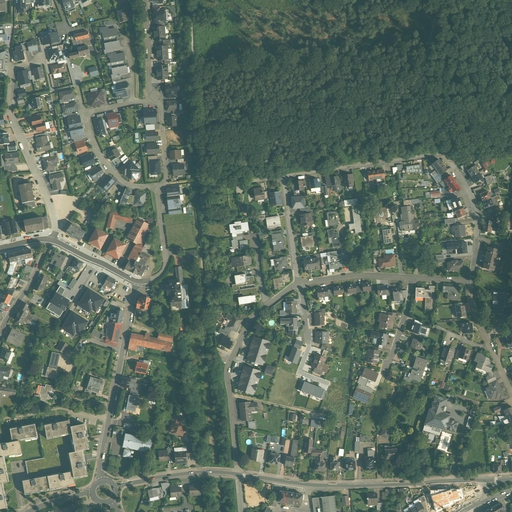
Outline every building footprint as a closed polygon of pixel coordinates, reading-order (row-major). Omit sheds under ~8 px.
[(16,0),(17,9),(25,9),(24,4),(24,0),(16,0)] [(61,0),(65,8),(68,7),(68,9),(74,7),(71,0),(61,0)] [(159,11),(153,11),(154,22),(163,21),(167,21),(166,10),(159,11)] [(122,12),(123,14),(117,15),(120,23),(128,21),(127,18),(125,11),(122,12)] [(102,32),(104,38),(116,36),(117,36),(116,29),(108,31),(102,32)] [(88,32),(78,35),(78,33),(76,34),(73,34),(74,36),(75,41),(76,42),(80,40),(89,38),(88,32)] [(51,44),(60,42),(59,41),(59,38),(58,33),(49,35),(51,44)] [(49,44),(51,44),(49,35),(41,36),(41,38),(43,45),(48,44),(49,44)] [(89,38),(80,40),(82,48),(87,47),(91,46),(89,38)] [(87,47),(82,48),(80,40),(76,42),(75,41),(72,41),(74,50),(77,49),(79,53),(73,54),(74,59),(83,56),(83,57),(86,56),(90,55),(87,47)] [(38,51),(35,41),(31,41),(31,42),(27,43),(29,49),(29,52),(38,51)] [(119,42),(118,42),(105,45),(106,51),(112,50),(120,49),(119,42)] [(15,62),(24,60),(23,53),(22,46),(15,48),(16,52),(13,52),(15,62)] [(57,50),(48,52),(49,61),(56,60),(59,59),(59,58),(57,50)] [(116,56),(110,57),(111,63),(124,61),(125,61),(123,54),(116,56)] [(58,65),(51,67),(53,75),(66,72),(64,64),(58,65)] [(96,67),(90,69),(92,76),(98,75),(96,67)] [(125,67),(112,70),(113,76),(119,75),(127,74),(126,67),(125,67)] [(42,68),(34,70),(35,76),(36,80),(44,78),(42,68)] [(27,73),(27,71),(17,74),(20,86),(21,85),(30,83),(29,80),(27,73)] [(176,85),(166,86),(166,90),(165,91),(165,92),(166,92),(166,94),(176,93),(177,93),(177,91),(176,87),(176,85)] [(20,98),(26,97),(25,90),(18,92),(20,98)] [(74,91),(60,94),(61,101),(69,99),(75,98),(74,91)] [(101,92),(88,95),(91,107),(104,104),(103,99),(101,92)] [(41,99),(40,98),(32,100),(32,101),(33,109),(35,110),(42,108),(43,107),(41,99)] [(178,101),(166,102),(167,112),(173,111),(179,111),(178,101)] [(76,104),(63,107),(64,114),(71,112),(78,111),(76,104)] [(155,110),(143,111),(145,125),(146,125),(154,124),(156,124),(155,110)] [(116,113),(107,115),(110,127),(114,126),(114,127),(119,126),(118,124),(116,115),(116,113)] [(38,118),(31,119),(33,126),(36,126),(36,125),(42,124),(40,118),(40,117),(38,118)] [(171,118),(167,118),(168,127),(177,126),(176,117),(171,118)] [(98,119),(94,120),(98,137),(99,136),(100,137),(101,138),(104,137),(105,136),(104,135),(105,135),(102,121),(101,118),(98,119)] [(81,127),(80,120),(78,120),(69,122),(68,122),(69,129),(81,127)] [(45,123),(42,124),(36,125),(36,126),(37,132),(44,131),(46,130),(45,123)] [(83,134),(81,127),(69,129),(71,136),(72,136),(81,134),(83,134)] [(0,145),(7,145),(9,145),(9,140),(9,136),(8,137),(8,134),(0,134),(0,145)] [(82,140),(81,134),(72,136),(74,143),(75,143),(82,140)] [(42,137),(36,139),(38,145),(36,145),(38,153),(50,150),(47,137),(47,136),(42,137)] [(84,143),(76,146),(79,154),(87,151),(84,143)] [(116,149),(112,151),(107,153),(112,161),(116,159),(116,158),(120,156),(116,149)] [(179,151),(170,152),(171,160),(178,160),(179,160),(179,158),(180,158),(180,155),(179,155),(179,151)] [(17,154),(5,155),(6,164),(11,164),(18,163),(17,154)] [(5,155),(2,156),(3,167),(4,167),(11,166),(11,164),(6,164),(5,155)] [(89,157),(82,160),(85,167),(95,163),(92,156),(89,157)] [(51,158),(43,160),(46,171),(49,171),(54,169),(53,169),(53,165),(58,163),(57,157),(51,158)] [(438,160),(431,165),(434,168),(436,170),(442,165),(438,160)] [(488,160),(481,164),(486,171),(492,166),(488,160)] [(134,167),(129,161),(125,165),(120,170),(125,176),(126,174),(134,167)] [(157,161),(150,161),(151,175),(160,174),(159,161),(157,161)] [(180,166),(173,166),(173,169),(172,170),(172,172),(174,173),(174,174),(173,174),(173,177),(178,177),(178,175),(184,175),(183,165),(180,166)] [(420,165),(406,168),(407,173),(418,174),(422,174),(420,165)] [(442,165),(436,170),(437,172),(440,176),(447,171),(442,165)] [(475,165),(467,171),(471,177),(478,172),(475,167),(476,166),(475,165)] [(139,172),(134,167),(126,174),(131,180),(133,178),(138,174),(139,172)] [(97,169),(90,174),(95,182),(103,174),(99,168),(97,169)] [(383,170),(375,172),(376,180),(384,178),(384,176),(385,176),(385,174),(384,174),(383,170)] [(375,172),(367,173),(368,176),(366,177),(367,179),(368,178),(369,182),(371,181),(371,180),(376,180),(375,172)] [(442,178),(437,172),(431,176),(436,182),(438,181),(442,178)] [(478,172),(471,177),(475,183),(483,178),(483,177),(482,178),(478,172)] [(62,174),(49,177),(51,184),(52,184),(54,191),(61,189),(60,182),(64,181),(62,174)] [(492,175),(484,177),(487,184),(494,182),(493,177),(492,175)] [(100,185),(107,191),(113,185),(115,182),(108,176),(100,185)] [(350,176),(344,177),(345,188),(352,187),(351,182),(350,176)] [(450,176),(443,181),(445,183),(447,186),(454,181),(450,176)] [(330,178),(331,186),(332,186),(333,187),(336,187),(336,186),(339,185),(340,185),(340,181),(338,181),(338,177),(330,178)] [(317,180),(309,181),(310,189),(315,189),(320,188),(320,183),(318,184),(317,180)] [(454,181),(447,186),(450,190),(457,185),(454,181)] [(302,182),(294,183),(295,191),(299,191),(303,190),(303,188),(302,182)] [(31,184),(19,186),(22,204),(34,201),(31,184)] [(113,185),(107,191),(112,195),(117,189),(113,185)] [(447,186),(443,188),(444,194),(450,193),(450,192),(451,191),(452,193),(454,191),(455,192),(456,191),(457,192),(460,189),(457,185),(450,190),(447,186)] [(116,199),(121,201),(126,190),(121,188),(119,191),(116,199)] [(262,188),(254,190),(255,199),(264,198),(263,193),(262,193),(262,188)] [(116,199),(119,191),(117,189),(112,195),(111,196),(116,199)] [(171,189),(167,190),(168,197),(179,196),(180,196),(179,189),(171,189)] [(130,192),(126,190),(121,201),(126,203),(129,196),(130,192)] [(488,192),(480,195),(479,196),(480,198),(481,198),(482,202),(490,199),(488,192)] [(145,194),(136,193),(135,197),(134,205),(144,206),(145,194)] [(270,194),(270,195),(270,198),(272,207),(282,206),(280,193),(270,194)] [(496,197),(490,199),(493,206),(494,209),(499,207),(497,201),(500,199),(499,195),(496,197)] [(179,196),(168,197),(167,197),(168,204),(179,203),(180,202),(179,196)] [(294,198),(291,198),(293,209),(300,208),(304,208),(303,197),(300,197),(294,198)] [(459,198),(451,201),(452,204),(455,212),(463,209),(459,198)] [(490,199),(482,202),(483,205),(484,209),(485,208),(485,209),(493,206),(490,199)] [(34,201),(22,204),(24,210),(35,207),(34,201)] [(97,215),(84,206),(82,210),(95,219),(97,215)] [(358,206),(352,206),(354,224),(348,225),(349,230),(354,230),(355,234),(362,233),(358,206)] [(404,207),(401,208),(403,222),(400,222),(401,229),(409,228),(409,229),(410,229),(409,228),(419,227),(418,224),(419,224),(419,222),(418,222),(418,220),(413,221),(413,214),(414,214),(414,211),(412,212),(412,206),(404,207)] [(379,209),(375,209),(377,224),(388,222),(386,208),(382,208),(381,208),(379,208),(379,209)] [(455,212),(456,215),(457,219),(465,216),(466,214),(465,213),(464,212),(463,209),(455,212)] [(134,217),(111,212),(107,228),(113,229),(115,221),(115,220),(116,219),(117,220),(132,224),(134,217)] [(335,212),(326,213),(328,227),(337,226),(335,212)] [(306,215),(300,216),(301,226),(312,225),(311,216),(310,215),(306,215)] [(279,217),(266,219),(267,219),(267,224),(268,229),(280,227),(279,217)] [(41,218),(24,222),(25,227),(26,233),(44,230),(41,218)] [(150,226),(138,219),(127,239),(136,244),(137,243),(144,247),(146,244),(146,242),(143,240),(150,226)] [(17,233),(15,221),(9,222),(9,223),(11,234),(17,233)] [(240,222),(235,223),(235,225),(230,225),(231,233),(236,233),(236,234),(242,233),(242,232),(248,231),(247,223),(241,224),(240,222)] [(9,223),(3,224),(5,236),(12,235),(11,234),(9,223)] [(86,233),(72,224),(66,233),(79,242),(86,233)] [(456,227),(452,227),(453,232),(455,232),(455,238),(465,237),(464,232),(463,226),(456,227)] [(108,236),(98,230),(96,233),(95,232),(90,241),(91,241),(90,244),(100,250),(108,236)] [(391,230),(382,231),(383,240),(385,240),(385,244),(393,243),(391,230)] [(338,232),(334,233),(328,234),(328,239),(333,238),(334,243),(332,243),(333,248),(340,247),(338,232)] [(273,235),(272,235),(272,240),(276,240),(277,245),(273,246),(274,251),(284,250),(283,245),(284,245),(283,238),(282,238),(281,234),(280,234),(273,235)] [(303,238),(300,238),(302,248),(314,246),(312,236),(308,237),(303,238)] [(126,245),(116,240),(114,242),(113,242),(108,250),(110,251),(108,254),(118,259),(126,245)] [(247,241),(239,242),(239,240),(237,240),(231,241),(232,248),(240,247),(241,250),(248,249),(247,241)] [(144,247),(137,243),(136,244),(128,260),(129,261),(129,260),(135,264),(141,253),(144,247)] [(457,244),(446,245),(447,250),(458,249),(459,254),(467,253),(466,248),(466,243),(457,244)] [(144,247),(141,253),(145,255),(150,246),(146,244),(144,247)] [(498,250),(487,247),(485,258),(495,261),(498,250)] [(31,250),(23,252),(25,260),(32,258),(31,250)] [(196,251),(186,252),(187,261),(197,260),(196,251)] [(23,252),(16,253),(17,261),(24,260),(25,260),(23,252)] [(16,253),(8,255),(9,259),(7,259),(8,261),(9,261),(10,264),(14,264),(14,262),(17,261),(16,253)] [(68,259),(56,253),(52,260),(57,262),(55,266),(63,270),(68,259)] [(141,253),(136,262),(144,267),(150,257),(145,255),(141,253)] [(337,255),(328,256),(328,262),(325,262),(325,265),(329,265),(329,269),(335,268),(336,269),(338,269),(338,268),(342,267),(341,262),(342,261),(341,254),(337,255)] [(245,257),(232,259),(233,267),(237,267),(238,270),(244,269),(244,266),(251,265),(250,256),(245,257)] [(280,259),(273,260),(274,267),(275,270),(282,269),(282,268),(288,267),(286,257),(279,258),(280,259)] [(318,259),(311,260),(311,258),(303,260),(305,270),(313,269),(314,271),(319,270),(318,259)] [(393,258),(378,260),(379,265),(380,265),(380,269),(384,268),(384,269),(386,269),(385,268),(396,267),(395,261),(394,261),(393,258)] [(495,261),(485,258),(482,268),(493,271),(495,261)] [(84,263),(76,259),(72,267),(79,272),(84,263)] [(135,264),(129,260),(129,261),(124,270),(130,273),(135,264)] [(451,263),(447,263),(448,270),(452,270),(452,271),(464,270),(463,262),(455,263),(455,261),(451,262),(451,263)] [(26,264),(25,264),(26,266),(24,271),(31,273),(34,267),(34,262),(26,264)] [(144,267),(136,262),(135,264),(130,273),(135,275),(137,276),(138,276),(139,275),(142,277),(147,268),(144,267)] [(177,281),(170,282),(170,285),(165,286),(165,288),(167,288),(168,295),(169,295),(171,306),(176,306),(176,308),(181,307),(179,290),(182,290),(182,287),(183,287),(182,281),(181,281),(180,268),(176,269),(177,281)] [(289,274),(281,275),(279,275),(279,279),(274,280),(275,290),(284,289),(283,283),(290,282),(289,274)] [(41,275),(36,287),(40,289),(41,289),(45,282),(46,282),(48,279),(41,275)] [(236,276),(234,276),(235,285),(236,285),(237,285),(246,284),(246,286),(254,285),(253,277),(246,278),(245,275),(236,276)] [(105,283),(104,285),(106,287),(111,289),(115,280),(108,277),(105,283)] [(18,280),(12,278),(9,284),(15,286),(18,280)] [(73,279),(68,287),(72,289),(77,282),(73,279)] [(370,283),(362,284),(362,286),(363,292),(367,291),(367,290),(371,290),(370,283)] [(355,285),(347,286),(348,293),(352,292),(352,293),(356,293),(356,287),(355,285)] [(341,286),(333,287),(333,290),(334,295),(334,296),(338,295),(338,294),(342,293),(341,286)] [(386,286),(377,287),(378,296),(382,295),(386,294),(386,291),(386,286)] [(46,309),(60,317),(69,301),(62,296),(66,290),(60,287),(46,309)] [(424,289),(415,289),(415,298),(424,299),(424,312),(430,312),(431,293),(435,293),(435,287),(429,287),(429,291),(424,291),(424,289)] [(459,288),(443,287),(442,293),(450,293),(449,300),(458,300),(458,293),(459,293),(459,288)] [(251,292),(242,293),(243,298),(239,298),(240,305),(256,303),(255,296),(258,296),(257,291),(256,288),(251,289),(251,292)] [(327,288),(317,289),(318,298),(324,297),(324,296),(328,295),(328,297),(328,296),(327,291),(327,288)] [(104,299),(89,289),(77,307),(90,316),(93,311),(96,312),(104,299)] [(7,294),(5,293),(1,301),(7,304),(8,305),(12,297),(7,294)] [(510,294),(499,294),(499,293),(493,293),(493,294),(492,314),(507,315),(511,315),(511,303),(510,303),(510,294)] [(150,299),(138,297),(136,309),(143,310),(142,311),(143,312),(143,313),(144,313),(145,314),(146,314),(147,313),(147,312),(148,312),(149,307),(149,306),(150,305),(150,304),(149,303),(150,299)] [(291,302),(287,302),(287,303),(287,311),(287,313),(291,313),(296,313),(296,308),(296,303),(296,302),(291,302)] [(24,304),(20,310),(28,314),(29,312),(27,311),(29,306),(24,304)] [(460,307),(456,307),(456,308),(457,317),(465,317),(464,307),(460,307)] [(28,314),(20,310),(18,315),(25,319),(27,315),(28,314)] [(87,322),(72,313),(61,330),(74,338),(77,333),(80,335),(87,322)] [(323,313),(315,313),(316,314),(316,322),(315,322),(315,326),(324,325),(323,313)] [(388,316),(380,314),(379,319),(382,320),(381,328),(392,330),(393,325),(392,325),(394,317),(388,316)] [(25,319),(18,315),(15,320),(22,324),(24,322),(25,319)] [(114,319),(113,323),(121,324),(123,316),(117,315),(114,315),(114,319)] [(227,328),(232,330),(235,332),(242,321),(233,316),(233,317),(230,321),(227,328)] [(297,319),(288,319),(287,319),(280,319),(280,325),(288,325),(288,331),(297,331),(297,328),(300,328),(300,323),(297,323),(297,319)] [(471,323),(461,324),(462,333),(472,333),(471,323)] [(422,326),(414,324),(411,333),(424,337),(427,328),(422,326)] [(120,330),(108,328),(106,337),(105,344),(117,346),(120,330)] [(25,336),(12,330),(8,340),(16,343),(15,345),(20,347),(25,336)] [(106,337),(94,330),(91,336),(105,344),(106,337)] [(329,332),(316,332),(316,344),(327,344),(327,338),(328,338),(329,332)] [(387,335),(371,332),(370,338),(377,339),(376,345),(382,346),(385,346),(386,341),(387,335)] [(165,341),(131,334),(128,350),(136,351),(136,349),(138,350),(139,346),(163,351),(165,341)] [(222,338),(219,344),(229,349),(232,343),(229,341),(222,338)] [(269,342),(254,338),(252,342),(250,348),(247,358),(248,358),(247,361),(262,365),(263,363),(264,363),(268,349),(269,349),(270,345),(269,344),(269,342)] [(422,342),(413,339),(411,348),(419,350),(422,342)] [(303,342),(297,340),(294,347),(300,350),(303,342)] [(172,343),(165,341),(163,351),(170,352),(172,343)] [(68,346),(63,342),(58,351),(63,354),(68,346)] [(454,351),(444,347),(440,360),(446,362),(445,363),(449,364),(454,351)] [(470,351),(461,348),(461,351),(458,359),(459,359),(459,358),(468,360),(470,351)] [(288,361),(297,365),(301,352),(293,349),(288,361)] [(11,353),(4,350),(2,354),(3,354),(1,359),(0,358),(0,359),(8,362),(11,353)] [(375,351),(370,350),(370,354),(369,354),(367,363),(377,364),(377,359),(378,359),(379,352),(379,351),(375,351)] [(60,355),(52,353),(49,368),(48,368),(47,372),(48,372),(46,377),(56,379),(57,379),(58,372),(58,370),(56,370),(60,355)] [(486,358),(482,356),(482,355),(477,353),(474,362),(477,363),(475,368),(476,369),(477,367),(480,368),(479,370),(485,372),(486,371),(488,371),(487,373),(488,375),(489,376),(493,374),(491,371),(490,371),(492,366),(488,365),(489,363),(488,362),(489,360),(485,358),(486,358)] [(326,358),(316,355),(315,359),(314,359),(314,360),(312,363),(313,363),(312,367),(315,369),(314,371),(315,373),(316,374),(318,373),(319,370),(321,371),(323,365),(326,358)] [(427,361),(414,357),(413,362),(415,363),(413,368),(424,372),(427,361)] [(143,364),(137,363),(135,372),(146,374),(148,366),(143,364)] [(273,368),(267,366),(265,373),(271,375),(273,368)] [(0,367),(0,381),(2,382),(4,375),(9,376),(10,370),(0,367)] [(260,372),(244,367),(243,371),(241,377),(241,378),(238,387),(238,390),(253,395),(254,392),(259,379),(261,374),(259,374),(260,372)] [(424,372),(413,368),(412,374),(409,373),(407,378),(420,382),(424,372)] [(365,369),(362,377),(368,379),(375,382),(378,375),(365,369)] [(65,374),(58,372),(57,379),(56,379),(56,380),(63,382),(65,374)] [(493,374),(489,376),(488,375),(487,376),(488,378),(485,379),(488,384),(496,381),(493,374)] [(359,384),(365,387),(368,379),(362,377),(360,376),(357,383),(359,384)] [(104,382),(91,378),(87,389),(92,391),(98,393),(101,386),(102,386),(104,382)] [(130,380),(122,378),(121,387),(129,389),(130,380)] [(310,395),(314,386),(304,382),(304,383),(301,391),(300,392),(310,395)] [(139,385),(132,383),(132,384),(130,384),(129,389),(131,389),(130,393),(137,395),(138,395),(139,390),(138,390),(139,385)] [(367,404),(373,390),(365,387),(359,384),(353,398),(367,404)] [(46,388),(41,386),(38,396),(40,397),(39,400),(47,402),(48,397),(50,392),(51,392),(52,387),(47,385),(46,388)] [(498,386),(493,388),(492,386),(489,387),(485,389),(486,390),(490,399),(490,400),(494,398),(495,399),(499,398),(500,400),(504,398),(498,385),(498,386)] [(314,386),(310,395),(320,399),(324,390),(324,389),(314,386)] [(16,390),(0,388),(0,402),(1,394),(16,396),(16,390)] [(130,396),(129,396),(128,402),(129,402),(127,411),(135,412),(138,398),(136,397),(130,396)] [(435,396),(430,410),(429,410),(425,424),(441,429),(445,430),(448,420),(449,416),(442,414),(446,400),(435,396)] [(248,403),(240,404),(242,421),(251,420),(250,411),(249,412),(249,410),(256,410),(256,404),(249,404),(248,403)] [(511,407),(503,411),(506,417),(511,414),(511,407)] [(511,414),(506,417),(507,420),(503,422),(504,424),(511,420),(511,414)] [(467,426),(473,428),(476,419),(469,418),(467,426)] [(458,423),(448,420),(445,430),(455,432),(458,423)] [(69,421),(44,426),(47,438),(72,434),(71,427),(69,421)] [(256,422),(248,422),(248,429),(257,431),(256,422)] [(179,426),(173,424),(173,425),(174,425),(172,428),(171,432),(170,432),(174,434),(175,435),(176,435),(178,435),(182,436),(184,429),(185,429),(185,428),(179,426)] [(441,429),(425,424),(423,430),(439,435),(441,429)] [(35,425),(10,429),(12,442),(19,441),(37,437),(35,425)] [(83,425),(71,427),(72,434),(75,452),(82,451),(88,450),(83,425)] [(391,429),(384,427),(380,436),(387,439),(391,429)] [(47,438),(41,440),(44,458),(25,462),(29,480),(48,477),(72,472),(69,453),(75,452),(72,434),(47,438)] [(152,440),(124,434),(122,448),(126,448),(132,449),(150,453),(152,440)] [(313,441),(306,440),(305,448),(304,453),(311,454),(311,448),(312,448),(313,441)] [(12,442),(0,444),(0,457),(3,457),(21,454),(19,441),(12,442)] [(132,449),(126,448),(125,450),(124,450),(123,457),(130,458),(131,451),(132,449)] [(396,449),(385,450),(385,459),(389,458),(389,461),(393,461),(393,458),(397,458),(396,449)] [(256,451),(253,450),(251,458),(250,459),(250,460),(251,461),(252,461),(253,461),(253,462),(254,462),(255,462),(256,462),(257,462),(257,461),(261,462),(263,452),(260,451),(257,450),(256,450),(256,451)] [(75,452),(69,453),(72,472),(74,478),(86,476),(82,451),(75,452)] [(280,455),(273,454),(273,452),(271,451),(270,461),(269,461),(268,462),(268,463),(269,463),(269,464),(274,465),(274,464),(278,464),(280,455)] [(323,451),(315,451),(314,456),(317,456),(317,463),(322,464),(323,458),(323,451)] [(186,452),(174,453),(175,464),(187,463),(186,456),(186,452)] [(167,453),(158,453),(159,461),(168,461),(168,455),(167,453)] [(290,458),(286,457),(284,465),(292,467),(293,464),(294,464),(295,459),(290,458)] [(368,459),(363,460),(364,469),(374,469),(374,459),(368,459)] [(349,461),(347,462),(345,462),(346,470),(355,470),(354,462),(349,462),(349,461)] [(317,463),(316,463),(315,471),(324,472),(325,464),(322,464),(317,463)] [(335,463),(330,463),(331,471),(338,471),(338,467),(339,467),(339,463),(335,463)] [(72,472),(48,477),(50,489),(75,485),(74,478),(72,472)] [(29,480),(23,481),(25,494),(50,489),(48,477),(29,480)] [(199,487),(194,488),(194,487),(193,487),(189,487),(190,496),(200,495),(200,490),(199,490),(199,488),(199,487)] [(176,489),(171,490),(171,493),(171,497),(181,496),(181,488),(177,488),(176,488),(176,489)] [(151,490),(148,491),(150,499),(158,497),(156,489),(154,489),(151,490)] [(382,492),(382,498),(385,498),(385,496),(391,496),(390,490),(386,490),(386,492),(382,492)] [(428,493),(433,510),(449,506),(448,505),(463,500),(460,491),(429,492),(428,493)] [(302,495),(280,492),(278,502),(301,506),(302,495)] [(376,495),(367,495),(367,498),(366,498),(366,500),(367,500),(367,506),(376,505),(376,504),(377,504),(377,503),(376,495)] [(334,496),(321,498),(322,498),(323,511),(335,511),(334,496)] [(320,498),(312,499),(313,511),(323,511),(322,498),(321,498),(320,498)] [(493,506),(491,507),(491,508),(487,510),(488,511),(505,511),(500,503),(494,507),(493,506)]
